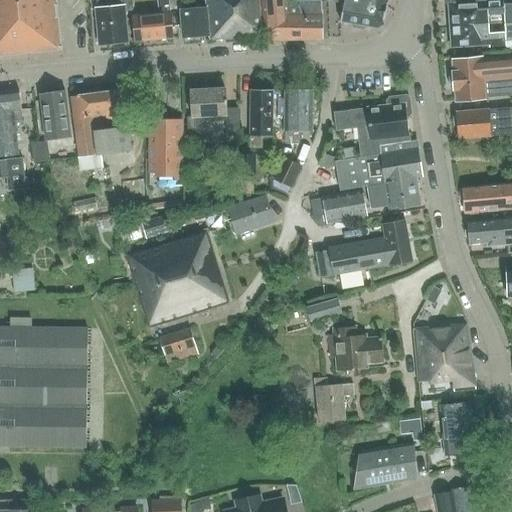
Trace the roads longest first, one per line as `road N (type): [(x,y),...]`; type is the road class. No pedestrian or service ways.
road 1 (residential): [(511,446),(500,356),(449,243),(422,45)]
road 2 (residential): [(0,74),(335,55)]
road 3 (residential): [(287,227),(322,137),(335,55)]
road 4 (residential): [(363,511),(511,459)]
